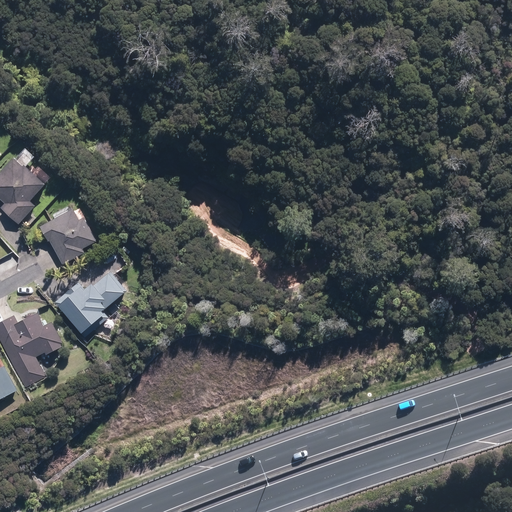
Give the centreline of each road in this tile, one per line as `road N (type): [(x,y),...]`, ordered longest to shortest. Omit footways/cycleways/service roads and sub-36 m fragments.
road 1 (motorway): [(145,511),(511,380)]
road 2 (motorway): [(511,418),(246,511)]
